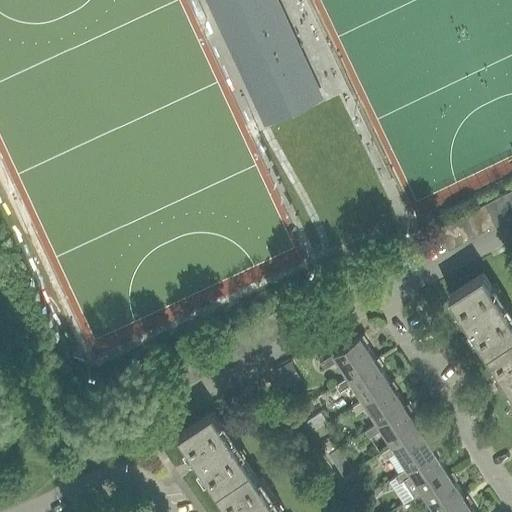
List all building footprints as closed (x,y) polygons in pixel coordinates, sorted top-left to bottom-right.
[(270,0),(217,0),(258,87),(301,67),(270,0)] [(511,191),(501,197),(511,218),(511,217),(511,191)] [(501,223),(511,218),(501,197),(490,202),(501,223)] [(491,229),(501,223),(490,202),(480,207),(491,229)] [(480,234),(491,229),(480,207),(469,213),(480,234)] [(469,240),(480,234),(469,213),(458,219),(469,240)] [(459,245),(469,240),(458,219),(449,224),(459,245)] [(448,251),(459,245),(449,224),(437,229),(448,251)] [(472,327),(486,349),(511,332),(511,319),(482,274),(451,295),(466,318),(461,322),(467,331),(472,327)] [(301,326),(312,321),(301,299),(290,305),(301,326)] [(290,332),(301,326),(290,305),(279,310),(290,332)] [(279,310),(269,316),(280,337),(290,332),(279,310)] [(269,343),(280,337),(269,316),(258,321),(269,343)] [(258,321),(247,327),(258,348),(269,343),(258,321)] [(248,354),(258,348),(247,327),(237,332),(248,354)] [(237,332),(226,338),(237,359),(248,354),(237,332)] [(508,383),(511,388),(511,332),(486,349),(503,374),(497,377),(503,386),(508,383)] [(348,376),(376,359),(360,335),(320,361),(324,368),(338,360),(348,376)] [(226,365),(237,359),(226,338),(215,343),(226,365)] [(215,343),(205,349),(216,370),(226,365),(215,343)] [(205,376),(216,370),(205,349),(194,354),(205,376)] [(194,354),(183,360),(194,381),(205,376),(194,354)] [(363,399),(390,381),(376,359),(348,376),(335,385),(340,391),(353,383),(363,399)] [(183,387),(194,381),(183,360),(172,365),(183,387)] [(291,361),(275,370),(286,388),(302,380),(291,361)] [(377,421),(404,404),(390,381),(363,399),(350,407),(354,415),(368,406),(377,421)] [(307,403),(298,409),(302,416),(312,410),(307,403)] [(393,445),(419,427),(404,404),(377,421),(364,430),(369,437),(382,429),(393,445)] [(305,420),(313,432),(323,425),(328,422),(320,411),(305,420)] [(217,487),(248,466),(212,412),(181,433),(196,456),(190,459),(196,468),(201,464),(217,487)] [(327,431),(323,425),(313,432),(317,438),(327,431)] [(398,473),(434,450),(419,427),(393,445),(379,453),(383,460),(388,457),(398,473)] [(337,448),(328,454),(333,461),(342,455),(337,448)] [(414,496),(449,474),(434,450),(407,467),(398,473),(394,476),(399,483),(403,480),(414,496)] [(278,511),(248,466),(217,487),(233,511),(232,511),(278,511)] [(353,471),(343,477),(348,484),(357,478),(353,471)] [(427,498),(435,511),(440,511),(464,497),(449,474),(414,496),(409,499),(414,506),(427,498)] [(379,486),(368,493),(373,500),(384,493),(379,486)] [(368,493),(358,500),(363,507),(373,500),(368,493)] [(473,511),(464,497),(440,511),(473,511)]
